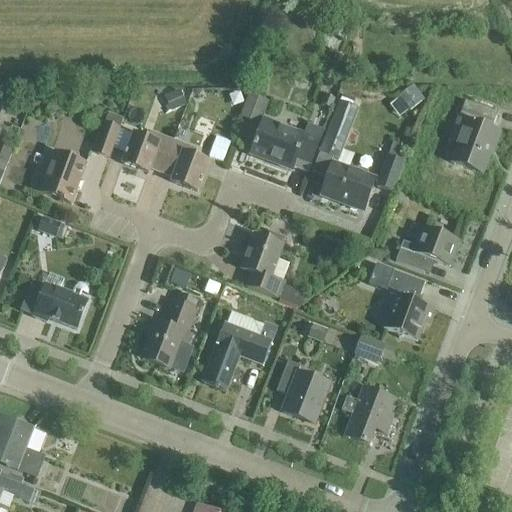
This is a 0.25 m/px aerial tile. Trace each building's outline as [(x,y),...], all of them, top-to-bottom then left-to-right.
[(345,39),(350,27),(334,22),(330,34),(345,39)] [(412,89),(399,98),(411,113),(423,103),(412,89)] [(180,91),(166,97),(172,110),(186,104),(180,91)] [(334,100),(326,96),(321,108),(330,111),(334,100)] [(266,104),(249,97),(241,118),(256,124),(261,112),(263,112),(266,104)] [(320,154),(313,174),(326,179),(319,198),(363,214),(375,181),(336,166),(338,161),(358,109),(353,107),(341,102),(340,101),(320,154)] [(497,116),(464,103),(452,137),(459,140),(450,165),(482,177),(491,151),(494,152),(500,135),(491,131),(497,116)] [(262,121),(248,158),(291,174),(293,170),(306,175),(309,166),(322,132),(307,126),(304,137),(262,121)] [(108,161),(119,131),(104,126),(93,156),(108,161)] [(160,175),(172,143),(150,134),(147,141),(132,136),(121,166),(147,176),(149,171),(160,175)] [(210,160),(222,164),(230,143),(217,139),(210,160)] [(172,143),(160,175),(171,179),(169,184),(196,194),(208,164),(192,158),(195,151),(172,143)] [(393,143),(388,159),(376,189),(391,195),(403,164),(408,149),(393,143)] [(70,208),(86,167),(54,154),(37,195),(70,208)] [(42,220),(37,233),(55,240),(61,227),(42,220)] [(450,270),(459,244),(422,230),(415,248),(403,244),(396,263),(426,275),(431,263),(450,270)] [(256,237),(243,271),(253,275),(248,290),(278,301),(284,285),(282,285),(289,268),(279,264),(285,249),(284,248),(287,240),(270,234),(267,242),(256,237)] [(385,249),(376,254),(381,261),(389,256),(385,249)] [(174,271),(169,286),(182,290),(187,276),(174,271)] [(398,290),(383,331),(416,343),(423,325),(428,327),(433,312),(416,305),(424,284),(394,273),(388,287),(398,290)] [(71,297),(60,293),(64,281),(49,275),(45,287),(32,321),(45,326),(47,320),(75,331),(86,303),(85,303),(88,296),(88,293),(87,289),(84,287),(80,286),(77,287),(74,290),(71,297)] [(286,287),(280,301),(300,309),(305,294),(286,287)] [(227,290),(223,300),(230,303),(235,301),(237,294),(227,290)] [(157,324),(143,361),(169,371),(180,344),(189,348),(193,338),(188,336),(197,314),(194,313),(198,303),(180,297),(177,306),(175,305),(166,327),(157,324)] [(226,326),(203,384),(227,393),(236,370),(234,369),(238,358),(263,368),(272,344),(277,331),(265,326),(265,328),(260,339),(226,326)] [(314,326),(309,340),(324,346),(329,332),(314,326)] [(356,356),(379,365),(381,360),(386,348),(363,340),(356,356)] [(386,348),(381,360),(395,366),(400,354),(386,348)] [(301,368),(289,363),(277,394),(288,398),(281,414),(315,427),(332,386),(299,374),(301,368)] [(353,418),(345,439),(369,448),(379,423),(390,427),(400,404),(364,390),(358,404),(347,400),(342,413),(353,418)] [(25,452),(33,431),(2,419),(0,425),(0,463),(4,465),(4,467),(36,479),(44,459),(25,452)] [(0,511),(0,499),(2,495),(29,505),(34,492),(0,478),(0,511)]
